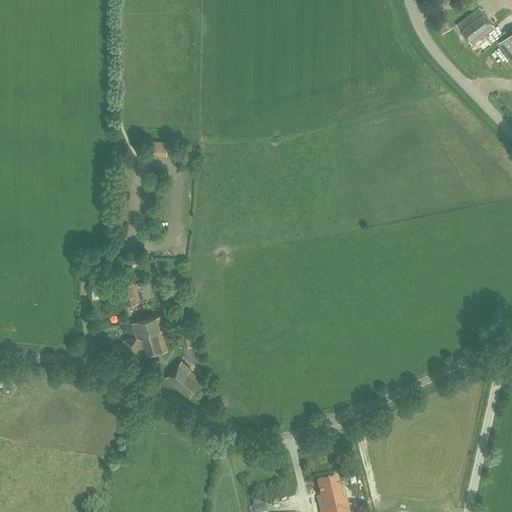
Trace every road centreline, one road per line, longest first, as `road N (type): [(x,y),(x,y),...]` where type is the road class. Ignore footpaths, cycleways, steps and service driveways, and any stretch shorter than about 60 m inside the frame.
road 1 (tertiary): [(0,355),(89,363),(225,428),(267,439),(320,429),(502,351)]
road 2 (tertiary): [(511,134),(430,47),(407,0)]
road 3 (unclassified): [(467,511),(502,351)]
